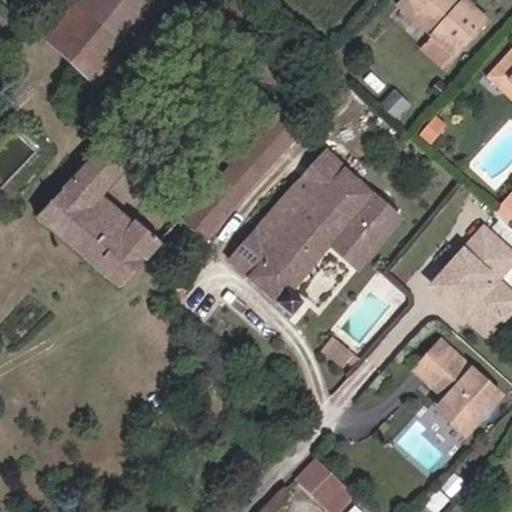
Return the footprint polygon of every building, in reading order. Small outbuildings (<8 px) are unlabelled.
[(60,165),(186,24),(159,0),(69,0),(41,32),(93,79),(36,143),(60,165)] [(459,0),(405,0),(399,8),(453,54),(482,19),(459,0)] [(511,46),(488,72),(499,83),(507,74),(511,77),(511,46)] [(511,95),(511,77),(507,74),(499,83),(511,95)] [(265,120),(277,106),(262,94),(250,108),(265,120)] [(265,120),(208,187),(231,207),(300,126),(277,106),(265,120)] [(426,139),(440,123),(433,117),(419,133),(426,139)] [(46,215),(116,277),(154,236),(131,215),(128,218),(95,188),(121,160),(101,140),(35,205),(46,215)] [(327,152),(259,231),(276,245),(344,167),(327,152)] [(344,167),(276,245),(259,231),(234,259),(297,313),(308,300),(296,289),(332,247),(356,267),(399,218),(344,167)] [(206,237),(231,207),(208,187),(188,170),(152,212),(165,223),(176,210),(206,237)] [(511,252),(487,228),(435,283),(488,332),(511,307),(511,293),(496,278),(511,262),(511,252)] [(502,394),(443,336),(421,359),(432,370),(426,376),(445,394),(454,403),(444,413),(464,433),(502,394)] [(432,370),(421,359),(415,365),(426,376),(432,370)] [(454,403),(445,394),(435,405),(444,413),(454,403)] [(330,474),(314,458),(303,469),(293,480),(309,495),(330,474)] [(339,482),(330,474),(309,495),(318,504),(339,482)]
